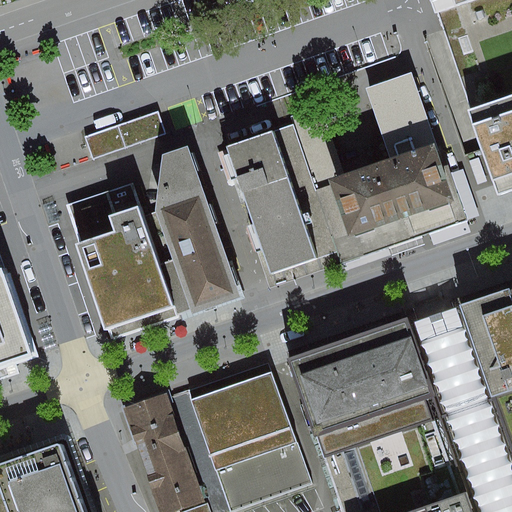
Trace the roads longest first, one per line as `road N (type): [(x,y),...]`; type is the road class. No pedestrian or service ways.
road 1 (residential): [(511,241),(84,382)]
road 2 (residential): [(0,129),(84,382)]
road 3 (residential): [(84,382),(131,511)]
